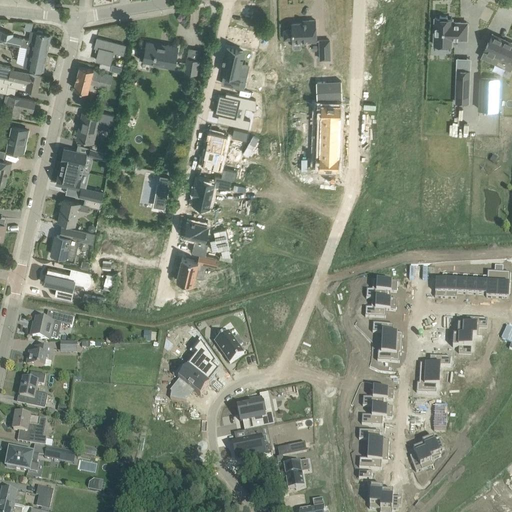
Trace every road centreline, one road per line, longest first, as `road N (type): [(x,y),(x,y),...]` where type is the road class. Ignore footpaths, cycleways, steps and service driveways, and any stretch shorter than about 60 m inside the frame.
road 1 (residential): [(259,511),(224,473),(210,418),(224,393),(279,371),(311,303),(351,186),(361,0)]
road 2 (residential): [(225,0),(158,310)]
road 3 (residential): [(18,280),(77,19)]
road 4 (residential): [(411,341),(398,416),(410,511)]
